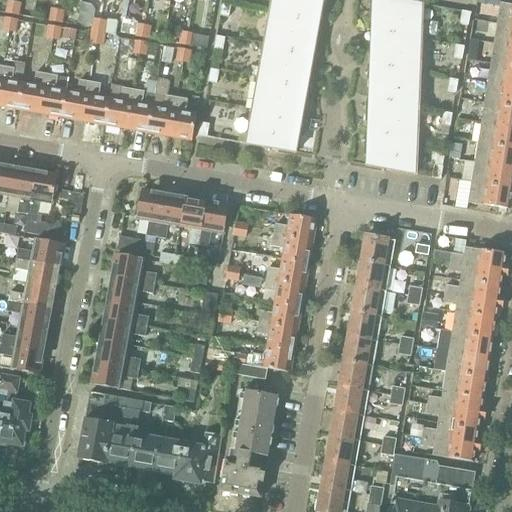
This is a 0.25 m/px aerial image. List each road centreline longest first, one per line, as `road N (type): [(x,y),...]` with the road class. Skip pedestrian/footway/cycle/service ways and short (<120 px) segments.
road 1 (residential): [(45,511),(103,160)]
road 2 (residential): [(295,511),(342,202)]
road 3 (residential): [(342,202),(103,160)]
road 4 (residential): [(511,235),(342,202)]
